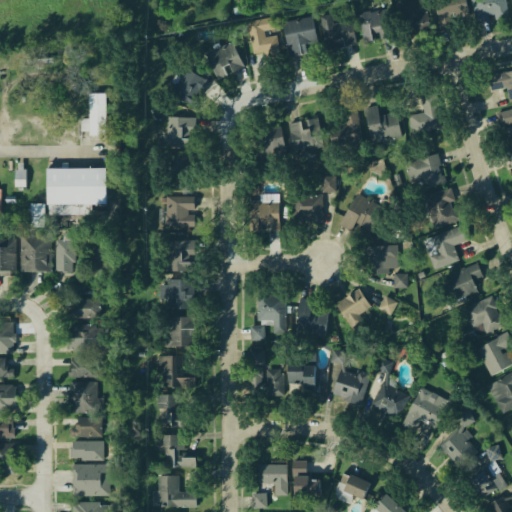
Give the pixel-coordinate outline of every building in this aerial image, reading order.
[(408,0),(392,4),(398,27),(427,19),(425,10),(417,12),(413,0),(408,0)] [(432,0),(439,27),(449,25),(447,18),(468,14),(465,0),(432,0)] [(468,0),(473,24),(489,21),(488,15),(494,14),(494,18),(509,15),(505,0),(468,0)] [(356,12),(362,41),(371,40),(369,31),(392,27),(387,6),(356,12)] [(317,14),(323,40),(341,37),(342,45),(356,42),(351,18),(332,22),(330,12),(317,14)] [(281,21),(288,56),(306,53),(304,43),(317,41),(312,14),(281,21)] [(277,35),(265,37),(265,30),(276,29),(274,17),(248,21),(253,55),(279,51),(277,35)] [(203,53),(215,79),(226,74),(222,65),(225,63),(230,74),(245,67),(232,40),(203,53)] [(210,78),(198,107),(169,95),(181,66),(210,78)] [(489,77),(491,91),(507,90),(509,103),(511,102),(511,67),(509,68),(509,76),(489,77)] [(86,93),(86,117),(78,117),(78,130),(87,129),(88,135),(105,135),(104,92),(86,93)] [(362,107),(370,143),(404,136),(398,110),(378,115),(376,104),(362,107)] [(322,115),(356,108),(363,142),(328,148),(322,115)] [(511,109),(494,114),(500,145),(511,141),(511,109)] [(406,115),(423,111),(427,132),(411,136),(406,115)] [(164,115),(162,145),(193,147),(195,117),(164,115)] [(285,123),(291,151),(323,145),(318,116),(307,119),(309,127),(300,129),(299,120),(285,123)] [(280,124),(249,130),(254,161),(285,155),(280,124)] [(436,153),(404,161),(409,183),(426,178),(428,187),(444,184),(436,153)] [(191,179),(191,156),(168,155),(168,179),(191,179)] [(25,187),(25,163),(19,163),(19,168),(16,168),(15,186),(25,187)] [(43,166),(43,202),(103,202),(103,166),(43,166)] [(319,174),(319,190),(335,191),(335,174),(319,174)] [(420,196),(431,228),(462,217),(458,205),(451,207),(449,202),(455,199),(451,188),(420,196)] [(163,191),(163,227),(191,227),(191,206),(196,206),(196,191),(163,191)] [(320,193),(286,192),(286,223),(321,223),(320,193)] [(356,192),(338,223),(354,231),(359,224),(372,231),(387,207),(356,192)] [(246,199),(278,198),(279,228),(267,229),(267,214),(246,214),(246,199)] [(45,203),(31,203),(31,227),(45,227),(45,203)] [(460,224),(430,235),(442,265),(457,259),(452,244),(466,238),(460,224)] [(18,233),(19,271),(51,270),(51,233),(18,233)] [(0,238),(11,238),(11,274),(0,274),(0,238)] [(54,239),(54,270),(71,270),(71,261),(74,261),(74,239),(54,239)] [(164,239),(164,270),(184,270),(184,260),(194,260),(194,239),(164,239)] [(364,243),(396,243),(396,267),(387,267),(387,272),(364,272),(364,243)] [(474,261),(444,274),(455,299),(476,290),(471,278),(481,274),(474,261)] [(407,274),(394,274),(394,288),(407,288),(407,274)] [(165,278),(164,283),(164,308),(194,308),(194,278),(165,278)] [(334,302),(356,287),(369,305),(357,313),(361,319),(349,326),(334,302)] [(254,292),(254,319),(273,319),(273,330),(286,330),(285,292),(254,292)] [(462,308),(489,294),(496,307),(494,308),(498,315),(503,323),(475,337),(462,308)] [(398,303),(385,295),(378,308),(390,315),(398,303)] [(299,296),(312,298),(311,307),(329,310),(325,337),(293,332),(299,296)] [(74,297),(74,317),(99,317),(99,297),(74,297)] [(164,315),(165,345),(194,345),(194,315),(164,315)] [(0,322),(11,322),(11,352),(0,352),(0,322)] [(66,322),(66,347),(100,347),(100,322),(66,322)] [(247,324),(248,339),(264,338),(264,324),(247,324)] [(476,348),(504,333),(510,342),(499,348),(501,351),(507,348),(511,358),(511,363),(491,375),(476,348)] [(247,347),(247,363),(263,363),(262,346),(247,347)] [(158,354),(157,385),(194,386),(194,370),(180,369),(181,354),(158,354)] [(68,355),(68,367),(65,367),(66,376),(96,376),(96,355),(68,355)] [(0,377),(14,378),(14,368),(6,368),(6,358),(0,357),(0,377)] [(284,362),(285,384),(300,384),(301,394),(318,393),(318,369),(315,369),(315,362),(284,362)] [(264,367),(279,367),(279,372),(281,373),(281,394),(263,393),(264,367)] [(330,393),(339,368),(354,373),(356,368),(369,373),(359,402),(330,393)] [(485,384),(511,368),(511,405),(501,412),(485,384)] [(69,380),(97,379),(98,412),(70,412),(69,380)] [(380,379),(368,402),(397,417),(409,394),(380,379)] [(0,381),(11,382),(11,413),(0,412),(0,381)] [(419,386),(406,414),(434,429),(448,399),(419,386)] [(155,393),(155,426),(189,425),(189,409),(178,409),(178,393),(155,393)] [(434,444),(456,469),(478,451),(468,439),(472,436),(464,427),(463,424),(473,419),(466,406),(453,412),(459,423),(457,428),(455,427),(434,444)] [(75,416),(75,422),(73,422),(72,435),(100,435),(100,416),(75,416)] [(0,419),(10,419),(11,439),(0,439),(0,419)] [(157,434),(157,445),(163,445),(164,467),(195,466),(195,450),(177,450),(177,448),(183,448),(183,434),(157,434)] [(69,439),(69,457),(79,457),(79,459),(103,459),(103,439),(69,439)] [(0,441),(13,441),(13,472),(0,472),(0,441)] [(463,473),(482,463),(486,456),(484,447),(497,443),(501,457),(488,459),(486,466),(491,474),(500,470),(508,483),(496,490),(494,487),(478,498),(463,473)] [(290,459),(290,469),(305,470),(305,459),(290,459)] [(70,462),(70,495),(109,495),(109,462),(70,462)] [(256,462),(286,462),(287,495),(272,495),(272,481),(256,481),(256,462)] [(347,472),(340,488),(362,498),(368,480),(347,472)] [(177,490),(177,473),(153,474),(154,505),(194,505),(194,490),(177,490)] [(291,494),(291,473),(306,473),(306,477),(318,477),(318,494),(291,494)] [(483,511),(478,503),(503,489),(511,505),(511,511),(483,511)] [(250,491),(250,507),(265,507),(265,491),(250,491)] [(374,511),(399,511),(381,494),(369,507),(374,511)] [(71,511),(72,500),(111,502),(110,511),(71,511)]
